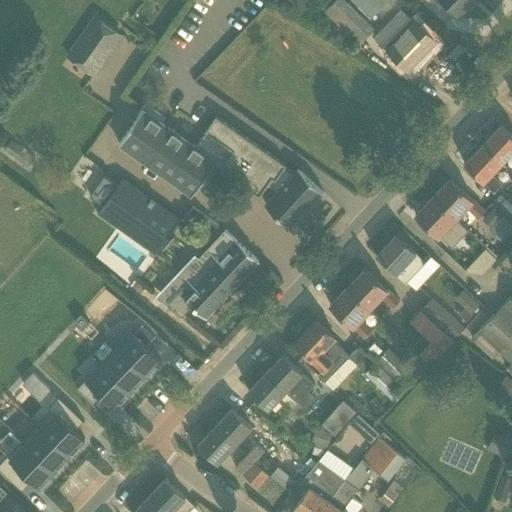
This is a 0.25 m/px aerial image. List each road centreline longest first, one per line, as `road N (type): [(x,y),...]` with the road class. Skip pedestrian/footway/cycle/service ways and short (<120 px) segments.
road 1 (residential): [(148,446),(511,63)]
road 2 (unknown): [(366,216),(197,87),(195,71),(221,14)]
